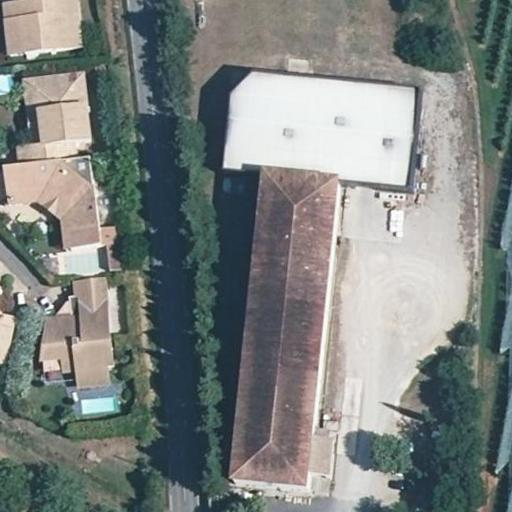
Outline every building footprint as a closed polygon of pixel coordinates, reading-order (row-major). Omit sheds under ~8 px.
[(22,0),(23,5),(18,5),(12,6),(14,24),(22,23),(26,55),(79,49),(77,33),(80,33),(76,0),(69,0),(67,0),(66,0),(22,0)] [(11,57),(26,55),(22,23),(14,24),(12,6),(6,7),(11,57)] [(224,171),(264,174),(341,183),(409,189),(421,91),(256,74),(234,94),(224,171)] [(45,149),(32,151),(18,152),(21,171),(75,165),(74,147),(91,145),(84,79),(65,81),(66,91),(39,94),(45,149)] [(26,85),(32,151),(45,149),(39,94),(66,91),(65,81),(26,85)] [(75,165),(21,171),(5,173),(8,199),(44,197),(66,212),(71,252),(99,249),(91,163),(75,165)] [(341,183),(264,174),(233,487),(311,497),(312,479),(316,439),(341,183)] [(64,253),(71,252),(66,212),(44,197),(8,199),(9,206),(36,203),(61,221),(64,253)] [(105,279),(77,282),(79,297),(71,299),(73,319),(50,322),(44,362),(66,359),(68,371),(80,370),(82,387),(111,384),(109,367),(115,366),(105,279)] [(0,350),(11,350),(19,321),(4,317),(0,312),(0,298),(5,294),(0,288),(0,350)] [(0,363),(7,366),(11,350),(0,350),(0,363)] [(316,439),(312,479),(331,481),(336,440),(316,439)]
